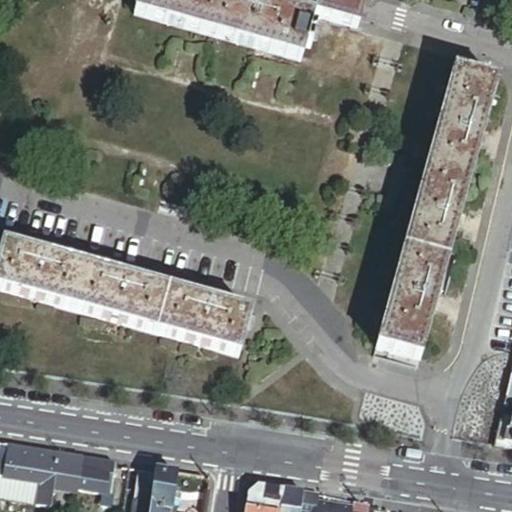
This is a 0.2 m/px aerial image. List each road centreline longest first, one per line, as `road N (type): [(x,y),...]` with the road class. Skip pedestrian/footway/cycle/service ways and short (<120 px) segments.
road 1 (residential): [(511,187),(441,483)]
road 2 (tertiary): [(235,449),(0,412)]
road 3 (tertiary): [(441,483),(235,449)]
